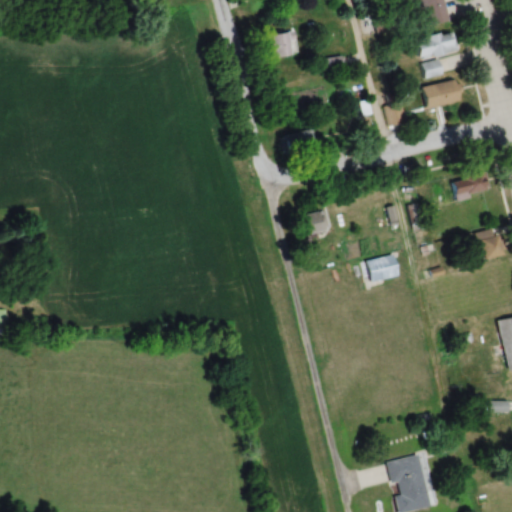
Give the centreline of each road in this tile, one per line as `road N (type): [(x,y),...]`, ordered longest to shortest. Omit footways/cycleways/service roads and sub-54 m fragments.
road 1 (residential): [(344,511),(215,0)]
road 2 (residential): [(510,126),(264,193)]
road 3 (residential): [(511,134),(477,0)]
